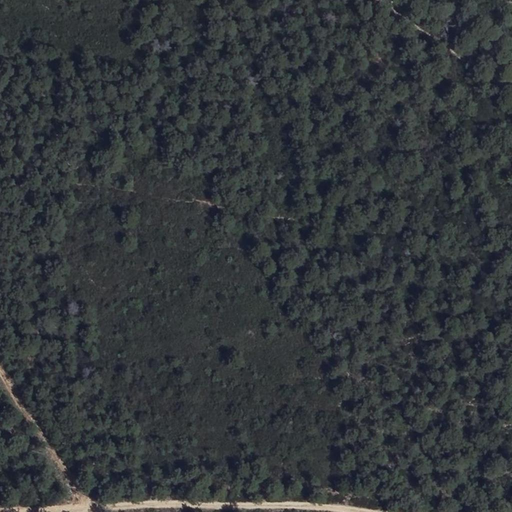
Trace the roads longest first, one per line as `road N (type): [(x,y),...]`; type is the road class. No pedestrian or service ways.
road 1 (track): [(364,511),(264,505),(76,511)]
road 2 (track): [(96,511),(0,356)]
